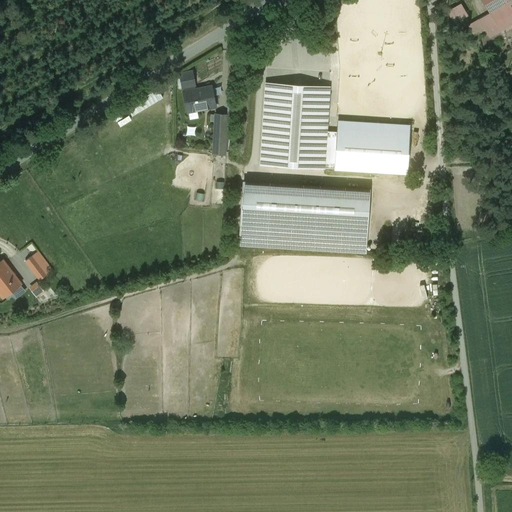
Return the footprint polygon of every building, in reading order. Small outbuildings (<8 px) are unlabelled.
[(511,24),(511,0),(481,0),(489,13),(479,19),(488,35),(495,31),(496,33),(511,24)] [(180,74),(183,87),(195,85),(192,71),(180,74)] [(260,164),(325,168),(327,132),(330,86),(266,82),(260,164)] [(212,86),(183,92),(187,111),(215,106),(212,86)] [(327,132),(325,168),(355,170),(356,153),(364,153),(367,110),(339,108),(337,132),(327,132)] [(227,114),(215,113),(213,154),(225,154),(227,114)] [(369,191),(243,183),(239,246),(365,253),(369,191)] [(52,271),(38,252),(26,262),(40,280),(52,271)] [(22,284),(3,260),(0,262),(0,294),(3,298),(22,284)]
